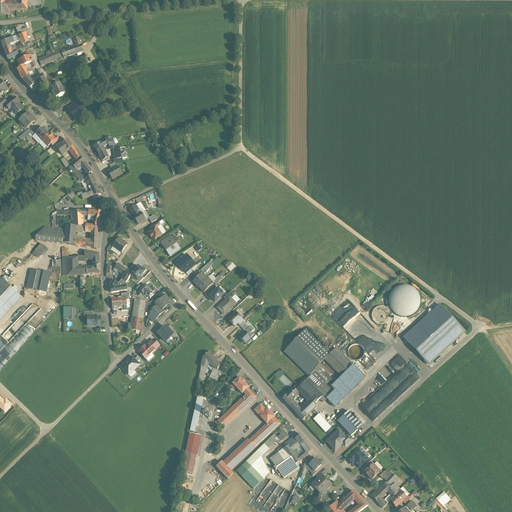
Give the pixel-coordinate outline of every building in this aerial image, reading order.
[(16,0),(16,3),(16,11),(27,11),(27,6),(27,0),(16,0)] [(2,2),(0,2),(0,14),(9,15),(10,10),(16,11),(16,3),(2,2)] [(19,36),(1,43),(3,48),(10,45),(14,44),(21,41),(20,40),(19,36)] [(10,45),(3,48),(5,55),(8,60),(18,55),(15,49),(12,50),(11,49),(10,45)] [(61,52),(63,58),(64,59),(83,52),(81,45),(76,47),(61,52)] [(61,51),(39,60),(42,67),(45,65),(63,58),(61,52),(61,51)] [(28,57),(18,62),(20,68),(25,66),(30,64),(33,63),(31,58),(30,56),(28,57)] [(85,58),(77,60),(80,67),(87,64),(85,58)] [(20,68),(16,70),(22,80),(28,77),(29,77),(29,76),(26,69),(25,66),(20,68)] [(35,85),(30,88),(33,91),(46,84),(54,80),(55,79),(54,77),(46,81),(40,71),(35,73),(39,79),(41,82),(35,85)] [(33,82),(28,77),(22,80),(30,88),(35,85),(33,82)] [(50,82),(46,84),(50,92),(53,91),(52,88),(52,89),(51,88),(57,85),(54,80),(50,82)] [(0,97),(1,97),(0,96),(3,94),(4,94),(8,90),(5,87),(6,86),(3,83),(3,84),(1,81),(0,81),(0,97)] [(76,83),(71,85),(75,93),(79,91),(77,86),(76,83)] [(57,85),(51,88),(52,89),(52,88),(53,91),(56,98),(65,94),(64,94),(60,85),(60,84),(57,85)] [(18,102),(15,98),(6,106),(6,107),(6,108),(6,109),(7,109),(7,110),(8,109),(9,109),(10,109),(15,115),(22,109),(17,103),(18,102)] [(75,105),(68,110),(74,118),(81,114),(83,117),(87,114),(79,103),(79,102),(75,105)] [(35,120),(28,112),(19,121),(26,128),(35,120)] [(48,134),(42,127),(36,134),(42,140),(48,134)] [(29,129),(22,135),(24,138),(26,137),(32,131),(29,129)] [(32,131),(26,137),(29,141),(35,135),(32,131)] [(48,134),(42,140),(48,146),(51,144),(55,139),(54,138),(49,133),(48,134)] [(59,140),(56,136),(54,138),(55,139),(51,144),(53,146),(59,140)] [(111,138),(105,139),(108,145),(111,149),(117,148),(111,138)] [(73,147),(67,140),(62,143),(61,144),(67,151),(69,150),(71,153),(75,150),(73,147)] [(101,143),(94,147),(98,154),(105,150),(103,147),(102,145),(101,143)] [(59,145),(56,148),(62,155),(67,151),(61,144),(59,145)] [(80,157),(75,150),(71,153),(76,160),(80,157)] [(105,150),(98,154),(102,161),(105,159),(106,161),(107,160),(107,159),(109,157),(105,150)] [(80,157),(72,165),(75,169),(81,164),(83,167),(86,165),(85,163),(80,157)] [(69,165),(64,158),(61,161),(65,167),(69,165)] [(83,167),(83,168),(86,173),(82,177),(84,179),(84,178),(91,172),(86,165),(83,167)] [(111,170),(108,172),(112,179),(121,174),(117,167),(111,170)] [(92,175),(85,179),(86,182),(86,183),(88,187),(95,183),(92,175)] [(100,194),(95,183),(88,187),(91,193),(87,194),(87,193),(82,195),(82,193),(77,194),(78,196),(81,195),(82,199),(100,194)] [(74,195),(71,191),(71,192),(67,195),(71,200),(76,197),(74,195)] [(136,206),(129,210),(134,218),(140,213),(136,206)] [(88,211),(73,211),(73,227),(76,227),(82,226),(82,225),(83,225),(82,215),(88,215),(88,211)] [(101,212),(88,211),(88,215),(88,216),(95,217),(93,226),(98,226),(101,212)] [(144,211),(141,213),(146,220),(149,218),(144,211)] [(146,220),(141,213),(140,213),(134,218),(138,225),(141,223),(142,224),(146,222),(146,220)] [(93,226),(86,225),(85,231),(92,232),(91,241),(97,242),(98,226),(93,226)] [(73,227),(66,226),(65,230),(64,243),(74,245),(75,238),(76,230),(76,227),(73,227)] [(53,228),(45,228),(36,237),(36,241),(64,243),(65,230),(57,229),(53,228)] [(154,229),(148,233),(151,238),(152,237),(154,240),(161,235),(156,228),(154,229)] [(91,242),(75,238),(74,245),(96,249),(97,242),(91,241),(91,242)] [(127,244),(119,238),(113,246),(113,247),(121,253),(127,244)] [(169,242),(164,245),(164,246),(168,252),(167,253),(169,256),(180,250),(173,239),(169,242)] [(47,249),(40,245),(35,251),(42,255),(47,249)] [(195,266),(186,256),(177,264),(186,274),(195,266)] [(77,257),(67,258),(67,276),(78,275),(78,267),(77,257)] [(94,259),(93,263),(93,268),(86,269),(87,275),(100,274),(99,259),(94,259)] [(228,260),(223,265),(231,272),(236,267),(228,260)] [(115,269),(108,264),(108,265),(106,277),(110,278),(113,275),(116,278),(117,276),(119,273),(118,272),(117,274),(113,271),(115,269)] [(126,271),(118,265),(115,269),(113,271),(117,274),(118,272),(119,273),(117,276),(121,279),(122,277),(123,276),(126,271)] [(206,266),(201,271),(204,274),(209,269),(206,266)] [(84,267),(78,267),(78,275),(87,275),(86,269),(84,269),(84,267)] [(141,269),(138,267),(135,271),(136,271),(134,273),(133,272),(131,275),(130,276),(137,281),(141,276),(143,273),(144,271),(141,269)] [(43,273),(31,270),(26,288),(39,291),(43,273)] [(131,275),(126,271),(123,276),(122,277),(123,278),(119,285),(114,281),(110,286),(111,293),(127,291),(126,284),(129,280),(128,280),(128,279),(130,276),(131,275)] [(43,273),(39,291),(47,293),(50,274),(43,273)] [(202,274),(193,282),(198,287),(199,287),(207,280),(202,274)] [(141,276),(137,281),(135,283),(137,285),(144,278),(141,276)] [(218,277),(212,282),(216,285),(221,280),(218,277)] [(0,279),(0,316),(19,297),(0,279)] [(207,280),(199,287),(204,292),(212,284),(207,279),(207,280)] [(412,316),(415,314),(418,311),(420,307),(421,303),(421,299),(420,295),(418,292),(415,288),(412,286),(408,285),(404,284),(400,284),(396,286),(393,288),(390,291),(388,295),(387,299),(387,303),(388,306),(390,310),(393,313),(393,314),(396,316),(400,317),(404,318),(408,317),(412,316)] [(149,290),(144,285),(139,291),(144,295),(149,290)] [(215,303),(224,295),(218,288),(214,292),(209,296),(212,299),(215,303)] [(144,295),(143,296),(147,299),(148,298),(150,299),(153,295),(152,294),(154,292),(150,289),(149,290),(144,295)] [(212,290),(205,295),(210,301),(212,299),(209,296),(214,292),(212,290)] [(231,292),(224,299),(226,301),(229,298),(231,299),(235,295),(231,292)] [(122,298),(112,299),(113,309),(121,309),(121,312),(127,311),(128,300),(126,300),(126,297),(122,298)] [(163,298),(156,305),(157,307),(161,311),(169,304),(167,302),(163,298)] [(231,299),(229,298),(226,301),(218,309),(224,315),(236,304),(231,299)] [(140,301),(135,300),(132,319),(142,321),(145,302),(140,301)] [(439,305),(403,338),(429,366),(464,333),(439,305)] [(157,307),(150,314),(151,314),(155,319),(155,320),(163,312),(161,311),(157,307)] [(382,326),(385,325),(387,323),(389,321),(390,318),(390,316),(390,315),(389,312),(387,310),(385,308),(382,307),(379,307),(377,308),(374,309),(372,312),(371,315),(371,317),(372,320),(374,323),(376,324),(379,325),(382,326)] [(238,316),(235,313),(228,320),(234,327),(237,324),(242,320),(238,316)] [(93,317),(88,317),(88,326),(100,326),(100,317),(93,317)] [(142,321),(132,319),(130,330),(141,332),(142,321)] [(167,329),(173,335),(176,332),(170,326),(167,329)] [(158,334),(166,342),(173,335),(167,329),(165,327),(158,334)] [(330,353),(306,329),(284,352),(308,375),(330,353)] [(245,332),(239,338),(244,344),(250,338),(248,335),(245,332)] [(138,352),(145,360),(160,347),(154,340),(152,343),(151,342),(147,346),(148,346),(146,348),(145,347),(138,352)] [(363,356),(364,353),(363,350),(362,347),(359,345),(356,345),(353,345),(350,347),(348,350),(348,353),(348,356),(350,359),(353,360),(356,361),(359,360),(362,359),(363,356)] [(353,367),(335,349),(325,360),(342,378),(350,370),(353,367)] [(220,365),(209,353),(203,358),(207,361),(211,366),(214,368),(217,370),(220,365)] [(138,356),(134,360),(140,366),(144,363),(138,356)] [(121,367),(128,376),(139,366),(134,360),(132,357),(121,367)] [(372,363),(369,359),(363,365),(366,369),(369,367),(368,366),(372,363)] [(365,378),(354,366),(353,367),(354,369),(351,372),(350,370),(342,378),(332,387),(332,388),(333,390),(333,391),(332,393),(331,395),(327,400),(335,408),(365,378)] [(214,368),(210,379),(217,381),(220,371),(217,370),(214,368)] [(299,387),(295,391),(297,393),(299,391),(309,401),(315,404),(320,400),(322,402),(324,402),(331,395),(332,393),(333,391),(333,390),(332,388),(315,371),(299,387)] [(242,380),(239,378),(233,383),(236,386),(235,387),(242,394),(243,393),(248,389),(249,388),(244,383),(245,382),(243,380),(242,380)] [(293,388),(282,399),(290,407),(293,403),(291,400),(298,393),(297,393),(295,391),(293,388)] [(246,395),(233,407),(239,412),(254,398),(249,392),(246,395)] [(0,398),(0,408),(5,413),(11,406),(6,400),(4,402),(0,398)] [(204,400),(198,399),(190,432),(196,433),(204,400)] [(300,409),(296,413),(302,421),(316,407),(315,404),(309,401),(300,409)] [(300,409),(293,403),(290,407),(296,413),(300,409)] [(266,411),(260,404),(255,409),(261,416),(266,411)] [(233,407),(221,419),(226,424),(239,412),(233,407)] [(261,416),(260,416),(267,424),(274,417),(268,409),(266,411),(261,416)] [(348,411),(337,422),(351,436),(362,426),(352,415),(350,413),(348,411)] [(314,420),(325,433),(331,428),(319,415),(314,420)] [(274,417),(267,423),(269,424),(250,441),(255,447),(280,424),(274,417)] [(226,424),(221,419),(217,422),(223,429),(224,428),(223,427),(226,424)] [(338,431),(333,435),(332,435),(331,436),(331,438),(327,442),(335,450),(342,443),(347,439),(350,442),(352,440),(348,436),(345,438),(338,431)] [(201,436),(189,433),(184,453),(196,456),(201,436)] [(277,437),(274,434),(242,466),(259,483),(269,473),(262,463),(261,457),(275,443),(277,445),(281,442),(277,437)] [(301,434),(295,439),(296,441),(300,446),(300,445),(306,441),(301,434)] [(288,441),(281,446),(283,449),(289,446),(291,444),(295,441),(293,438),(288,441)] [(249,441),(236,452),(242,459),(255,447),(250,441),(249,441)] [(295,441),(291,444),(295,449),(300,446),(296,441),(295,441)] [(306,441),(300,445),(303,449),(300,451),(305,457),(308,454),(312,449),(306,441)] [(281,446),(277,450),(279,453),(270,459),(277,470),(281,476),(284,479),(299,469),(297,464),(297,463),(294,465),(283,449),(281,446)] [(292,451),(289,446),(283,449),(294,465),(297,463),(300,461),(292,451)] [(300,451),(298,453),(296,451),(295,449),(292,451),(300,461),(305,457),(300,451)] [(368,460),(358,449),(347,459),(352,465),(354,463),(359,468),(368,460)] [(236,452),(224,464),(230,471),(242,459),(236,452)] [(196,456),(184,453),(180,474),(192,476),(196,456)] [(321,466),(315,459),(311,463),(308,465),(309,466),(315,472),(321,466)] [(370,462),(362,469),(365,473),(373,465),(370,462)] [(224,464),(223,463),(217,468),(228,480),(233,474),(230,471),(224,464)] [(365,473),(364,473),(371,480),(380,472),(373,465),(365,473)] [(242,466),(236,471),(254,489),(259,483),(242,466)] [(322,469),(315,476),(318,479),(321,476),(322,477),(327,473),(322,469)] [(385,471),(379,477),(382,480),(383,479),(388,474),(385,471)] [(388,474),(383,479),(386,481),(392,474),(389,472),(388,474)] [(392,474),(386,481),(387,482),(392,487),(395,484),(396,478),(392,474)] [(322,477),(321,476),(318,479),(312,485),(312,486),(313,484),(318,489),(317,490),(322,494),(321,495),(331,486),(322,477)] [(392,487),(387,482),(383,486),(387,491),(391,496),(392,497),(397,493),(392,487)] [(400,490),(395,484),(392,487),(397,493),(400,491),(400,490)] [(383,486),(372,497),(379,505),(383,502),(380,499),(386,493),(387,491),(383,486)] [(362,501),(353,491),(344,500),(348,505),(354,499),(359,504),(362,501)] [(400,491),(397,493),(392,497),(393,498),(390,501),(394,505),(394,504),(396,507),(404,501),(407,499),(407,498),(400,491)] [(444,505),(451,500),(444,492),(436,499),(435,498),(427,505),(429,508),(435,502),(443,511),(445,511),(448,510),(444,505)] [(300,499),(296,495),(292,499),(293,500),(290,502),(293,506),(300,499)] [(339,505),(339,506),(343,510),(348,506),(348,505),(344,500),(339,505)] [(383,502),(379,505),(382,508),(384,506),(385,507),(388,503),(386,501),(385,500),(383,502)] [(336,501),(332,503),(331,502),(324,508),(327,511),(339,506),(339,505),(336,501)] [(360,505),(351,511),(359,511),(367,506),(362,501),(359,504),(360,505)] [(412,502),(407,507),(410,511),(411,511),(416,507),(412,502)]
